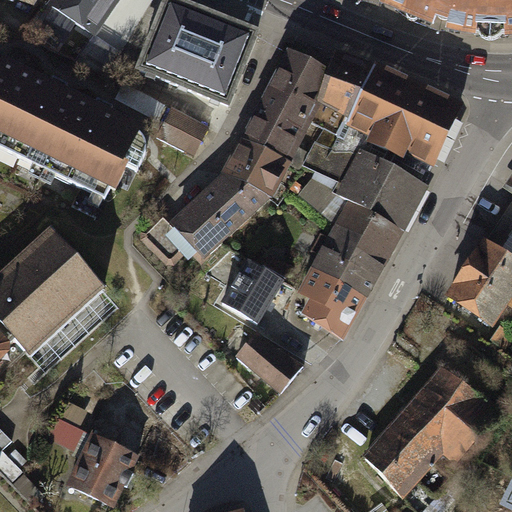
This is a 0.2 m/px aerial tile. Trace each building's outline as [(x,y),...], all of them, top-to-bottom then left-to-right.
[(67,0),(61,10),(97,35),(120,0),(67,0)] [(511,0),(384,0),(383,3),(453,32),(484,37),(510,37),(511,36),(511,0)] [(258,37),(170,2),(141,70),(230,108),(258,37)] [(291,54),(267,102),(308,122),(341,138),(373,73),(338,55),(329,73),(291,54)] [(0,60),(0,147),(112,203),(147,133),(0,60)] [(460,115),(373,73),(341,138),(379,157),(383,149),(403,160),(407,152),(435,166),(460,115)] [(178,222),(210,257),(271,203),(308,122),(267,102),(226,180),(178,222)] [(173,112),(159,139),(194,158),(209,130),(173,112)] [(397,228),(421,189),(378,163),(339,228),(389,259),(405,232),(397,228)] [(511,259),(511,212),(490,244),(511,259)] [(343,341),(389,259),(339,228),(304,293),(316,301),(309,317),(343,341)] [(59,231),(0,282),(0,320),(33,358),(111,290),(59,231)] [(511,259),(490,244),(486,242),(451,294),(493,327),(511,298),(511,259)] [(240,305),(272,330),(298,291),(262,273),(240,305)] [(262,337),(243,360),(285,394),(304,371),(262,337)] [(0,362),(12,352),(0,338),(0,362)] [(450,359),(366,461),(407,495),(421,479),(434,490),(505,404),(450,359)] [(141,467),(160,423),(114,402),(94,447),(141,467)] [(121,511),(141,467),(94,447),(74,491),(121,511)]
